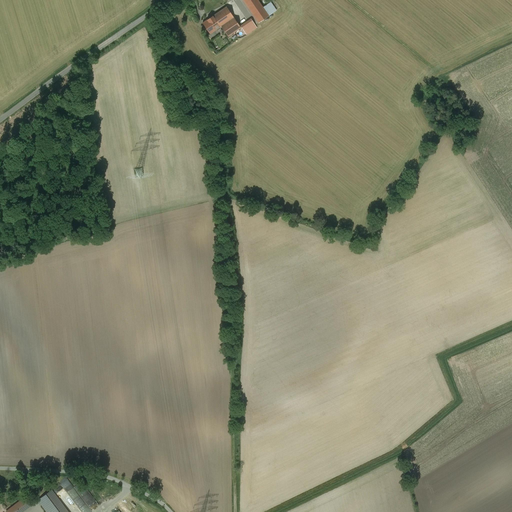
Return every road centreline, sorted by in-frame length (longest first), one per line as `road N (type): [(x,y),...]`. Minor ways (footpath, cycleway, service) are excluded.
road 1 (track): [(236,511),(219,128),(201,75),(153,0)]
road 2 (unclassified): [(171,0),(0,118)]
road 3 (unclassified): [(0,468),(96,475),(170,511)]
